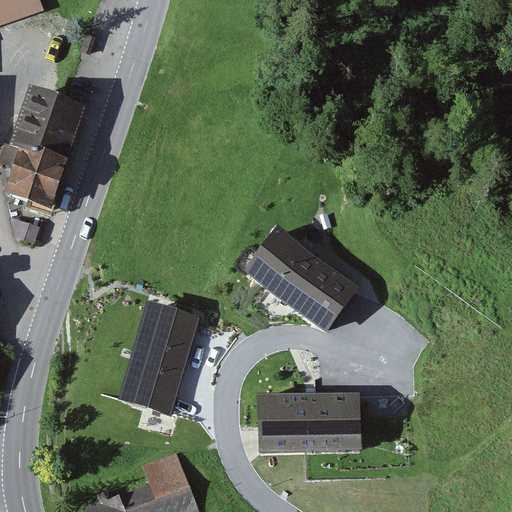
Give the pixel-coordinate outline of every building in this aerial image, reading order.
[(0,0),(0,23),(44,8),(40,0),(0,0)] [(4,194),(52,208),(83,104),(29,88),(11,147),(4,145),(0,159),(0,162),(13,167),(4,194)] [(39,228),(14,219),(16,238),(34,244),(39,228)] [(148,304),(120,400),(171,415),(199,318),(148,304)] [(361,396),(260,403),(260,460),(367,455),(361,396)] [(197,511),(176,455),(144,468),(150,485),(85,510),(85,511),(197,511)]
